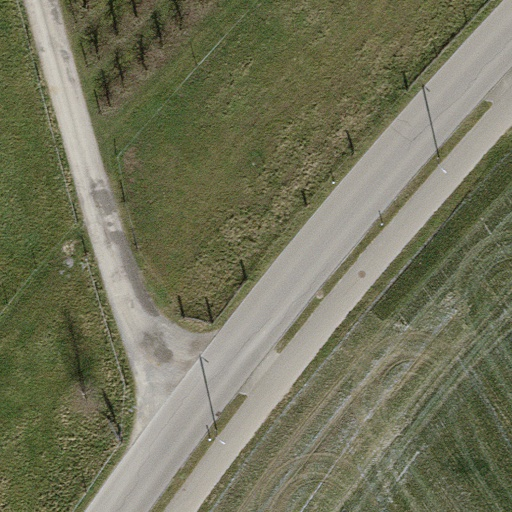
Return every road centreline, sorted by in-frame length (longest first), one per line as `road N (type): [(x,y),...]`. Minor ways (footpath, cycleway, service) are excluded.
road 1 (tertiary): [(127,511),(239,352),(511,39)]
road 2 (track): [(177,434),(54,0)]
